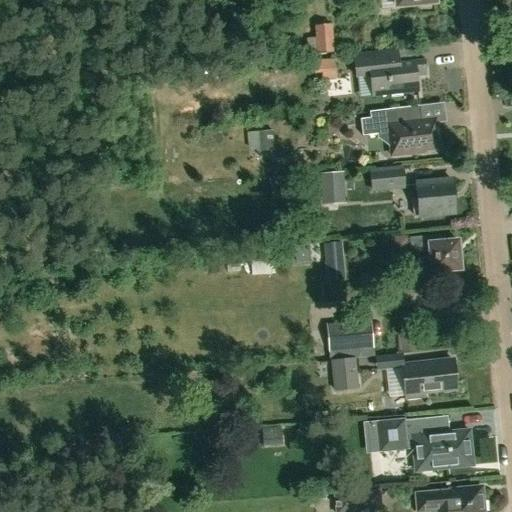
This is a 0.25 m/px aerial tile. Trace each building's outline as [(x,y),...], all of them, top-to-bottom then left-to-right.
[(396,0),(397,7),(418,5),(419,15),(435,13),(434,3),(437,3),(436,0),(396,0)] [(333,52),(331,25),(314,27),(315,37),(305,38),(307,54),(315,53),(315,54),(333,52)] [(416,76),(424,75),(423,61),(399,63),(397,49),(355,54),(357,77),(371,76),(373,96),(417,92),(416,76)] [(338,59),(324,61),(327,82),(341,80),(338,59)] [(423,124),(420,122),(419,107),(369,113),(369,119),(360,121),(362,137),(377,135),(377,138),(390,148),(390,153),(437,148),(434,122),(423,124)] [(169,170),(181,170),(182,147),(171,146),(169,170)] [(370,193),(405,190),(402,167),(367,170),(370,193)] [(349,177),(327,176),(327,204),(348,204),(349,177)] [(419,216),(455,213),(452,181),(416,184),(417,198),(411,198),(413,216),(419,215),(419,216)] [(429,236),(410,238),(411,254),(429,252),(431,273),(460,270),(457,241),(430,244),(429,236)] [(326,282),(344,280),(341,242),(322,244),(326,282)] [(277,258),(256,257),(255,276),(276,277),(277,258)] [(354,359),(354,360),(374,357),(369,320),(325,325),(329,361),(354,359)] [(375,356),(377,370),(402,367),(406,399),(424,397),(424,393),(456,389),(454,372),(450,373),(448,361),(404,366),(403,353),(375,356)] [(358,389),(354,360),(354,359),(329,361),(333,392),(358,389)] [(444,433),(442,417),(418,420),(363,425),(365,453),(413,449),(415,472),(473,467),(470,431),(444,433)] [(481,511),(480,489),(451,491),(451,490),(415,493),(417,511),(439,510),(438,511),(481,511)] [(333,511),(374,511),(381,511),(379,490),(331,495),(333,511)]
